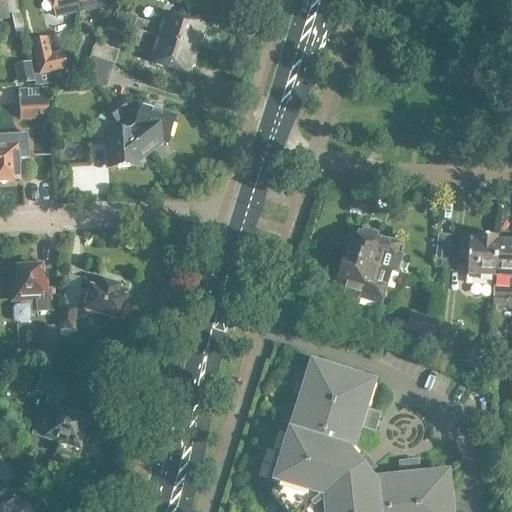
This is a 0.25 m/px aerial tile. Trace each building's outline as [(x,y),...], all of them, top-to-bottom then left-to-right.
[(0,0),(0,17),(7,16),(11,15),(21,13),(18,0),(0,0)] [(51,0),(55,16),(81,11),(78,0),(51,0)] [(78,0),(81,11),(106,5),(112,4),(111,0),(78,0)] [(25,29),(21,13),(11,15),(14,32),(25,29)] [(121,14),(117,26),(135,31),(147,35),(158,39),(197,51),(199,44),(202,43),(204,36),(203,33),(205,26),(166,15),(162,27),(138,20),(121,14)] [(147,35),(135,31),(132,39),(144,43),(147,35)] [(48,38),(31,42),(38,75),(67,68),(64,53),(51,55),(48,38)] [(158,39),(151,63),(189,75),(191,68),(195,66),(197,60),(195,57),(197,51),(158,39)] [(115,69),(120,51),(98,44),(95,48),(91,62),(115,69)] [(115,69),(91,62),(88,70),(100,84),(109,88),(115,69)] [(31,63),(14,66),(18,85),(34,82),(31,63)] [(19,90),(21,121),(50,119),(48,88),(19,90)] [(145,98),(136,127),(133,130),(150,151),(163,142),(168,143),(176,118),(153,111),(156,101),(145,98)] [(121,101),(114,107),(123,118),(130,112),(121,101)] [(114,107),(107,112),(116,124),(123,118),(114,107)] [(133,130),(131,132),(110,132),(111,167),(138,167),(137,161),(150,151),(133,130)] [(20,177),(18,146),(0,146),(0,182),(13,182),(12,178),(20,177)] [(345,256),(344,258),(390,272),(395,274),(401,256),(400,256),(399,257),(395,256),(398,245),(377,238),(377,237),(364,233),(363,234),(354,232),(351,242),(349,242),(348,244),(346,246),(343,253),(345,256)] [(450,236),(438,234),(435,260),(447,261),(450,236)] [(467,277),(493,278),(494,278),(496,238),(464,237),(463,265),(467,265),(467,277)] [(511,239),(496,238),(494,278),(493,278),(492,302),(507,303),(507,295),(511,295),(511,239)] [(358,298),(380,304),(390,272),(344,258),(343,260),(341,261),(339,268),(340,271),(339,274),(341,274),(337,285),(346,288),(344,294),(358,298)] [(19,283),(12,283),(13,302),(19,301),(20,307),(17,307),(13,311),(14,319),(18,323),(27,322),(31,318),(31,313),(36,312),(36,313),(51,312),(50,290),(47,291),(46,277),(42,277),(41,268),(32,269),(30,267),(24,267),(21,269),(18,270),(19,283)] [(125,316),(126,310),(124,305),(127,293),(117,290),(118,288),(104,284),(104,285),(94,282),(94,283),(83,280),(81,290),(91,293),(86,311),(101,315),(101,316),(104,317),(104,316),(119,321),(120,318),(125,316)] [(73,331),(77,308),(63,306),(59,329),(73,331)] [(435,323),(408,314),(402,333),(429,342),(435,323)] [(439,328),(436,351),(450,353),(454,330),(439,328)] [(41,344),(37,362),(49,365),(53,347),(41,344)] [(276,452),(267,481),(275,484),(271,495),(285,511),(283,511),(453,511),(452,494),(449,494),(447,474),(421,477),(420,474),(418,474),(415,465),(403,466),(402,476),(400,476),(400,479),(374,481),(351,453),(359,429),(362,430),(362,427),(372,428),(376,417),(367,412),(368,410),(365,409),(373,383),(354,377),(355,375),(332,368),(332,370),(312,364),(306,385),(298,383),(289,412),(297,414),(284,454),(276,452)] [(40,414),(34,435),(45,438),(62,444),(59,452),(77,458),(81,447),(85,446),(88,437),(85,434),(90,420),(82,417),(83,416),(55,407),(58,399),(59,399),(66,375),(43,368),(36,392),(48,396),(42,414),(40,414)] [(489,369),(488,382),(505,383),(506,370),(489,369)] [(0,476),(8,486),(22,474),(0,446),(0,476)] [(6,491),(6,492),(0,496),(0,511),(28,511),(25,507),(20,510),(14,502),(15,501),(7,491),(6,491)]
